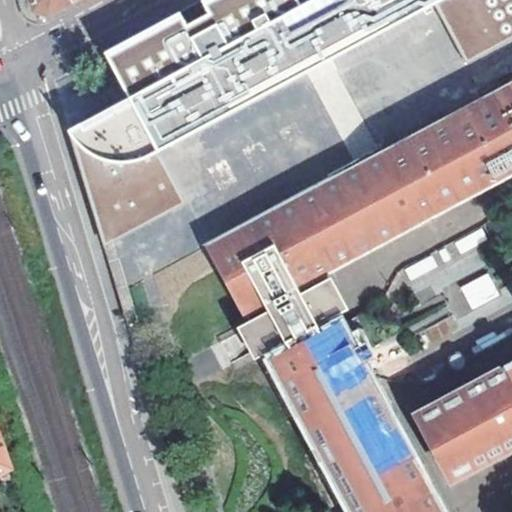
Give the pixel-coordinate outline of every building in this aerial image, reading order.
[(47,14),(70,2),(68,0),(28,0),(31,10),(47,14)] [(179,197),(163,166),(157,153),(170,146),(329,57),(430,1),(432,0),(448,0),(478,53),(511,34),(511,0),(307,0),(299,5),(296,0),(203,0),(201,1),(207,14),(185,26),(178,14),(104,54),(130,99),(120,105),(110,110),(79,126),(68,132),(102,246),(183,205),(179,197)] [(448,0),(432,0),(430,1),(464,61),(478,53),(448,0)] [(254,332),(269,358),(353,511),(438,511),(350,346),(336,320),(323,296),(312,275),(324,269),(436,210),(511,170),(511,82),(480,100),(399,143),(381,153),(207,246),(243,312),(254,332)] [(323,296),(336,320),(348,313),(335,290),(324,269),(312,275),(323,296)] [(254,332),(243,312),(230,318),(238,332),(241,339),(250,356),(255,365),(269,358),(254,332)] [(461,352),(458,352),(456,352),(453,353),(452,355),(450,357),(450,360),(450,362),(452,365),(453,366),(456,368),(458,368),(461,368),(463,366),(465,365),(466,362),(466,360),(466,357),(465,355),(463,353),(461,352)] [(511,361),(488,374),(486,371),(482,374),(484,376),(417,410),(416,408),(413,409),(415,413),(413,414),(414,417),(417,416),(449,476),(446,477),(449,481),(451,480),(452,481),(456,480),(454,478),(511,446),(511,361)] [(0,476),(14,469),(0,426),(0,476)]
